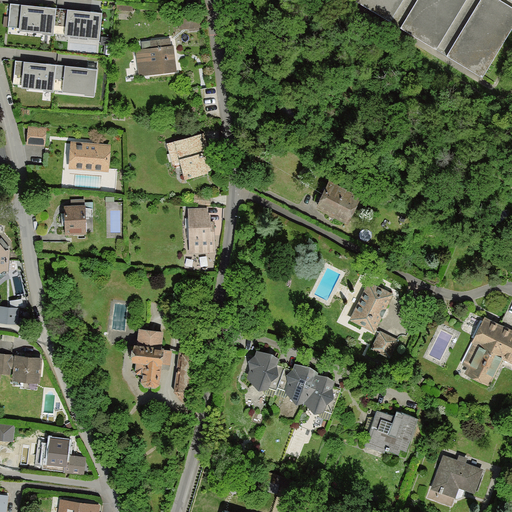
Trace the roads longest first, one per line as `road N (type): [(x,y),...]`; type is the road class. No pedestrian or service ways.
road 1 (residential): [(178,511),(204,416),(231,185),(213,0)]
road 2 (residential): [(23,215),(48,334),(111,485)]
road 3 (residential): [(0,84),(23,215)]
